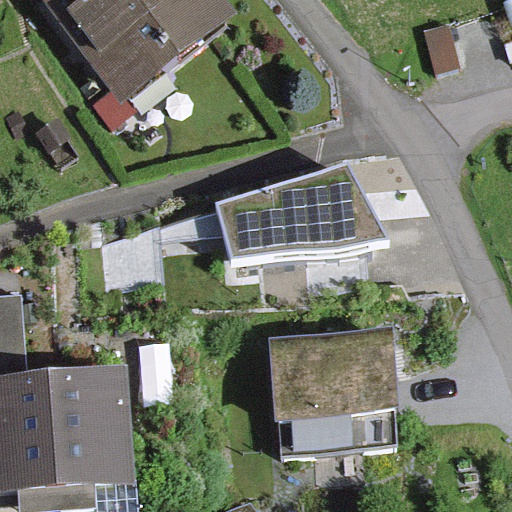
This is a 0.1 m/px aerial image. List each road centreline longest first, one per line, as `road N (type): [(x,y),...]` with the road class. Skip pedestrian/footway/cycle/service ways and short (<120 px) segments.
road 1 (residential): [(410,127),(112,202),(0,239)]
road 2 (residential): [(511,339),(410,127)]
road 3 (residential): [(410,127),(307,0)]
